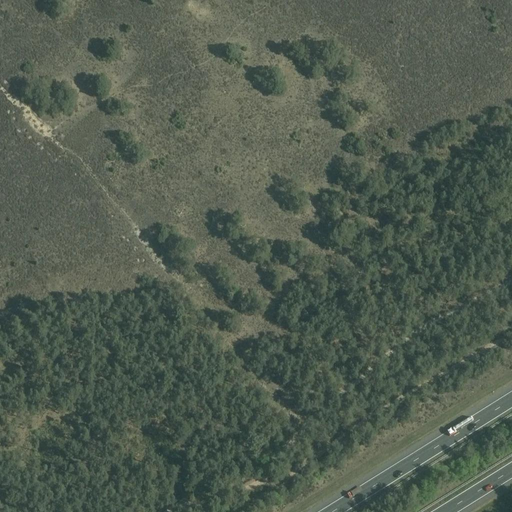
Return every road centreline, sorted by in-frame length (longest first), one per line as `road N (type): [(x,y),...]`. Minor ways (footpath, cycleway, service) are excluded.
road 1 (track): [(511,280),(442,315),(370,367),(252,487),(173,511)]
road 2 (motorway): [(511,400),(331,511)]
